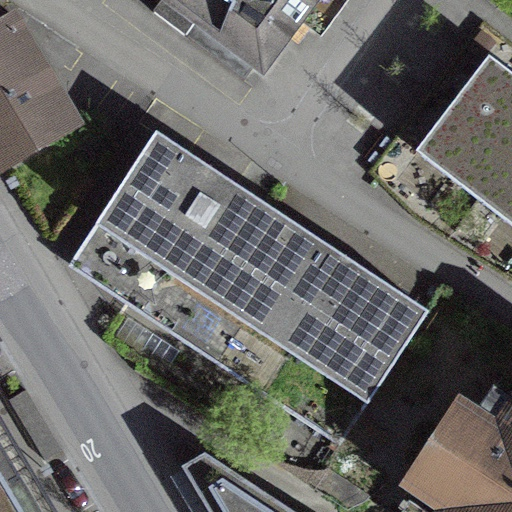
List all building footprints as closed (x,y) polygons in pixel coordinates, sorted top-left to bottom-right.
[(155,0),(165,7),(170,6),(198,27),(199,32),(226,52),(229,48),(263,73),(317,0),(155,0)] [(66,124),(54,103),(63,98),(45,67),(35,73),(0,12),(0,160),(1,162),(66,124)] [(511,74),(489,56),(416,152),(511,225),(511,74)] [(134,298),(345,437),(428,311),(156,132),(90,232),(93,234),(78,257),(135,295),(134,298)] [(511,511),(511,400),(496,389),(476,420),(460,410),(413,481),(455,508),(453,511),(511,511)] [(0,511),(57,511),(0,417),(0,511)] [(294,511),(205,453),(182,466),(209,511),(294,511)]
